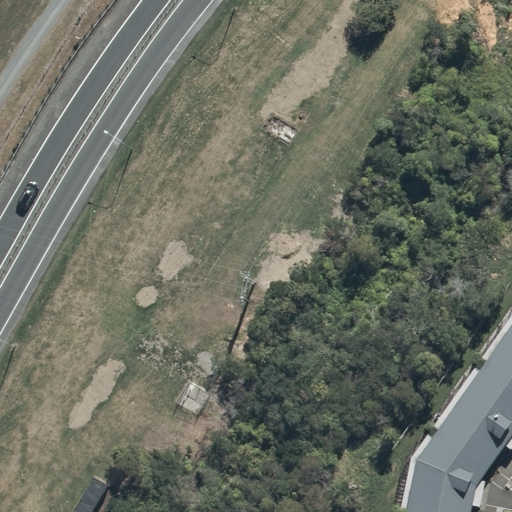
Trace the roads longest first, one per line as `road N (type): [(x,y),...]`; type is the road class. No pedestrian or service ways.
road 1 (secondary): [(199,0),(116,113),(0,309)]
road 2 (secondary): [(0,240),(154,0)]
